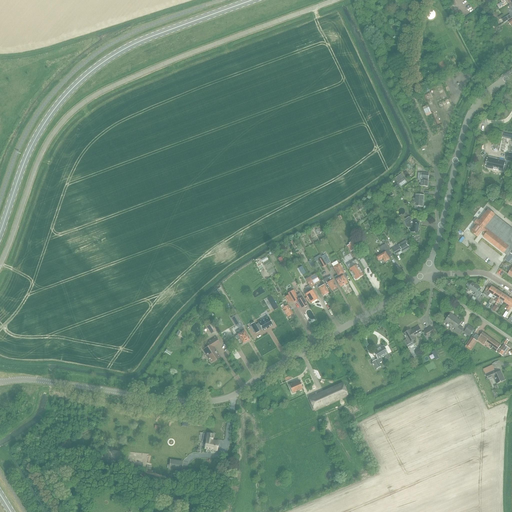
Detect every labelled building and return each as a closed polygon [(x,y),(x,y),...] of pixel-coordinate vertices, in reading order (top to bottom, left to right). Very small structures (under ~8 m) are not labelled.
[(503,169),(504,163),(494,161),(494,159),(488,157),(486,168),(493,169),(493,167),(499,168),(498,170),(502,171),(502,169),(503,169)] [(420,186),(428,186),(429,173),(423,173),(418,173),(417,180),(420,180),(419,183),(422,183),(422,185),(421,185),(420,186)] [(404,177),(397,182),(401,187),(407,182),(404,178),(404,177)] [(396,184),(385,191),(389,197),(393,195),(392,193),(399,188),(396,184)] [(419,206),(423,207),(424,195),(416,195),(416,198),(414,198),(413,202),(415,202),(415,206),(415,208),(418,208),(419,206)] [(482,231),(485,234),(483,237),(507,256),(510,252),(511,249),(511,228),(488,209),(479,221),(477,219),(474,224),(475,225),(470,231),(477,237),(482,231)] [(402,214),(400,216),(406,228),(411,228),(411,232),(418,233),(420,224),(418,223),(418,220),(413,219),(414,217),(409,217),(405,219),(402,214)] [(359,248),(354,240),(349,243),(354,251),(359,248)] [(403,252),(410,248),(406,241),(398,245),(392,249),(395,255),(399,253),(398,252),(402,250),(403,252)] [(382,258),(385,262),(390,259),(387,253),(390,251),(385,243),(380,247),(383,253),(381,254),(380,253),(376,256),(379,260),(382,258)] [(321,258),(318,260),(322,268),(326,266),(321,258)] [(354,260),(346,265),(349,269),(355,279),(356,279),(358,278),(359,277),(363,274),(361,271),(362,270),(361,267),(359,263),(357,264),(356,264),(354,260)] [(338,263),(333,267),(337,275),(334,277),(336,279),(340,286),(346,283),(344,278),(345,277),(342,273),(343,272),(338,263)] [(315,273),(309,277),(314,285),(316,284),(318,287),(321,286),(319,282),(320,282),(315,273)] [(309,277),(305,279),(309,286),(305,288),(308,293),(313,290),(311,287),(314,285),(309,277)] [(328,287),(329,286),(331,290),(337,287),(333,279),(330,281),(327,277),(323,279),(328,287)] [(472,282),(468,288),(475,293),(474,296),(476,297),(478,298),(480,296),(482,293),(477,290),(479,287),(472,282)] [(328,292),(329,292),(324,284),(321,286),(318,287),(323,295),(325,294),(326,294),(328,293),(328,292)] [(490,293),(493,295),(497,290),(491,286),(490,288),(487,287),(483,294),(487,297),(490,293)] [(293,290),(288,293),(289,295),(292,301),(293,303),(297,301),(301,308),(307,305),(302,297),(299,293),(296,295),(296,294),(293,290)] [(314,301),(318,299),(313,290),(308,293),(305,295),(310,303),(311,303),(312,303),(312,304),(314,303),(315,301),(314,301)] [(496,302),(499,299),(502,293),(497,290),(493,295),(497,298),(496,299),(494,301),(496,302)] [(500,300),(504,302),(508,297),(502,293),(499,299),(496,302),(498,304),(500,301),(499,301),(500,300)] [(287,317),(293,313),(288,305),(286,302),(283,304),(284,307),(282,308),(287,317)] [(459,333),(463,329),(459,326),(461,322),(454,316),(455,316),(451,313),(445,321),(455,329),(455,330),(459,333)] [(236,314),(230,318),(235,326),(236,325),(241,322),(236,314)] [(254,322),(250,325),(256,333),(259,331),(259,330),(261,329),(262,331),(273,325),(269,319),(268,317),(258,323),(258,324),(256,325),(254,322)] [(216,330),(212,323),(207,326),(211,333),(216,330)] [(469,325),(465,330),(470,334),(474,329),(469,325)] [(237,335),(235,337),(237,340),(240,338),(242,343),(249,339),(241,326),(238,328),(239,330),(236,332),(237,335)] [(413,340),(416,339),(416,337),(423,333),(419,326),(409,332),(408,331),(404,334),(405,336),(406,337),(407,339),(404,341),(408,348),(416,344),(413,340)] [(435,333),(432,328),(431,327),(425,330),(429,337),(435,333)] [(491,349),(496,352),(500,345),(483,332),(478,340),(484,344),(486,341),(493,346),(491,349)] [(208,346),(204,349),(212,362),(221,356),(215,346),(221,342),(217,337),(206,343),(208,346)] [(467,345),(471,348),(476,340),(472,338),(467,345)] [(383,345),(373,350),(378,359),(377,360),(378,363),(380,362),(383,361),(380,357),(387,353),(387,351),(390,349),(387,345),(384,347),(383,345)] [(503,357),(510,349),(504,345),(500,349),(499,348),(497,352),(499,354),(503,357)] [(484,372),(494,368),(492,363),(482,366),(484,372)] [(496,384),(505,380),(500,371),(496,373),(495,370),(485,374),(488,380),(493,377),(496,384)] [(292,392),(302,388),(299,379),(289,384),(292,392)] [(314,409),(347,395),(342,382),(308,397),(314,409)] [(216,450),(218,442),(211,441),(212,434),(207,433),(204,448),(216,450)] [(180,469),(182,461),(170,459),(169,467),(180,469)]
